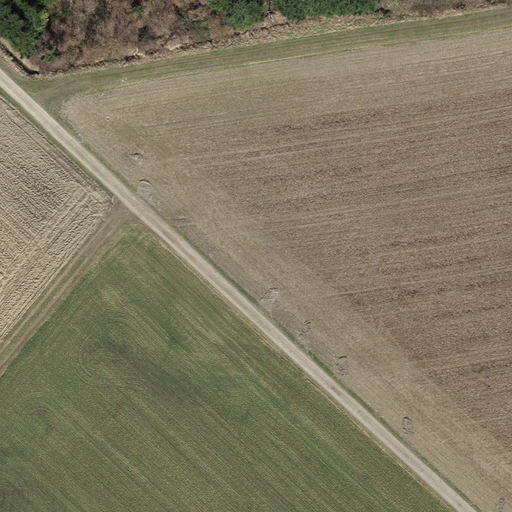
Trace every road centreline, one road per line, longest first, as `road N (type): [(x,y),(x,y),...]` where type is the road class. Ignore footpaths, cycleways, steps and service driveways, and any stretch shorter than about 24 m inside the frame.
road 1 (track): [(469,511),(0,77)]
road 2 (track): [(20,97),(511,15)]
road 3 (track): [(0,371),(134,207)]
